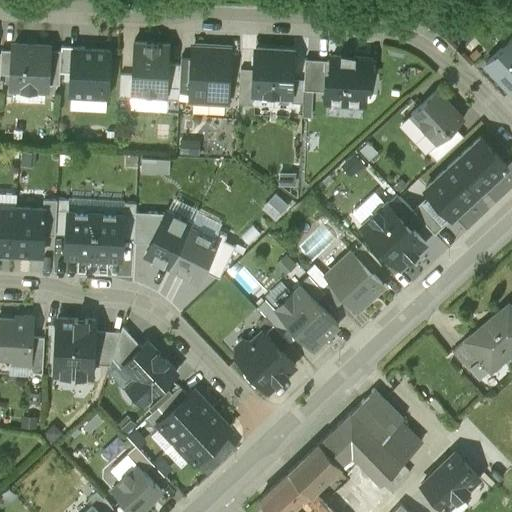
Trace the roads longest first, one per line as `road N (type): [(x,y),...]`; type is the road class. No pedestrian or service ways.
road 1 (residential): [(511,124),(469,79),(396,34),(339,21),(111,18),(88,8),(0,2)]
road 2 (residential): [(0,280),(146,302),(181,329),(275,437)]
road 3 (residential): [(275,437),(511,221)]
